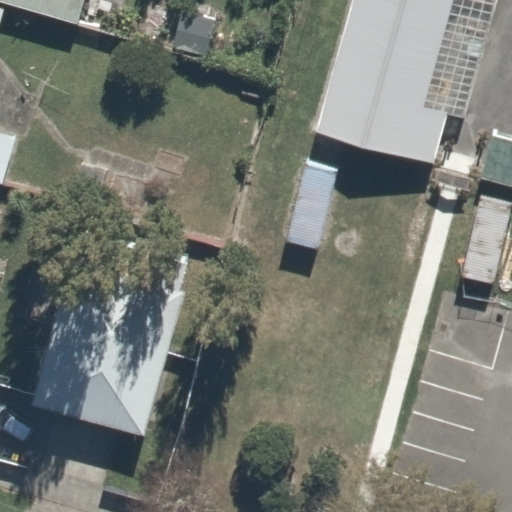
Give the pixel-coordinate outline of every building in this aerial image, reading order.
[(0,0),(91,25),(97,0),(0,0)] [(406,174),(458,0),(345,0),(302,143),(406,174)] [(18,132),(0,126),(0,184),(3,186),(18,132)] [(511,141),(485,135),(475,178),(511,186),(511,141)] [(191,284),(68,253),(31,396),(154,428),(191,284)]
